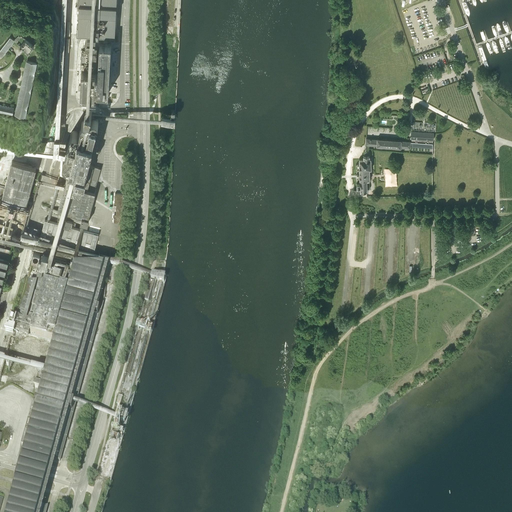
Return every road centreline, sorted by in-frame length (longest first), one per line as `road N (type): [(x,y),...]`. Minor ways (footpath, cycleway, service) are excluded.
road 1 (tertiary): [(75,511),(133,297),(144,128)]
road 2 (tertiary): [(144,128),(144,0)]
